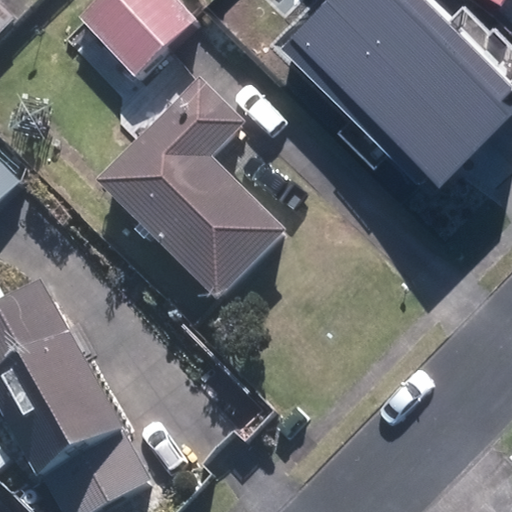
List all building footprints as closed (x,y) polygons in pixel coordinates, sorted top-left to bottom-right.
[(173,0),(101,0),(83,17),(132,70),(190,18),(173,0)] [(511,94),(421,0),(329,0),(284,43),(427,191),(511,110),(511,94)] [(202,97),(101,194),(216,312),(285,245),(209,168),(241,137),(202,97)] [(0,170),(0,210),(20,191),(0,170)] [(36,297),(0,318),(0,414),(57,511),(104,511),(147,487),(36,297)]
